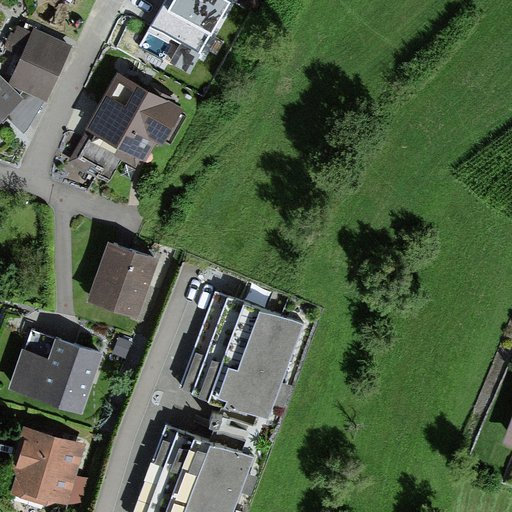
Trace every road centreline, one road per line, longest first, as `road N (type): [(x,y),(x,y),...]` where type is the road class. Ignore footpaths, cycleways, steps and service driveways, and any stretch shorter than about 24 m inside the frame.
road 1 (residential): [(107,511),(134,418),(193,273)]
road 2 (residential): [(0,175),(32,185),(104,0)]
